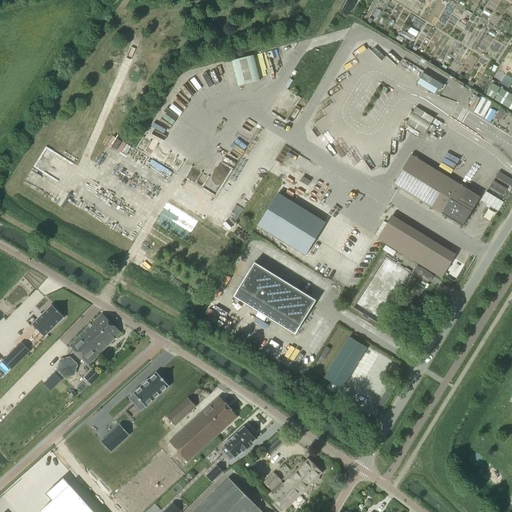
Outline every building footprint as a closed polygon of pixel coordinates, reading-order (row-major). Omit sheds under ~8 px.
[(348,69),(350,76),(339,83),(341,89),(332,95),(336,101),(329,105),(330,107),(333,105),(341,103),(339,97),(345,94),(352,92),(351,87),(354,86),(351,81),(355,78),(350,70),(357,66),(365,64),(367,62),(353,66),(348,69)] [(422,72),(419,77),(440,90),(443,85),(422,72)] [(511,95),(493,83),(487,95),(511,110),(511,95)] [(425,135),(435,119),(417,107),(407,124),(408,125),(425,135)] [(463,226),(480,197),(411,155),(393,184),(463,226)] [(511,177),(498,172),(496,178),(511,184),(511,177)] [(307,186),(310,181),(303,177),(300,181),(307,186)] [(504,195),(508,187),(494,181),(490,188),(504,195)] [(486,192),(481,201),(497,211),(503,202),(486,192)] [(278,193),(258,226),(306,256),(326,223),(278,193)] [(456,253),(392,215),(378,239),(387,245),(442,278),(456,253)] [(346,226),(334,248),(353,259),(366,237),(346,226)] [(234,294),(296,332),(316,300),(255,261),(234,294)] [(418,302),(427,308),(433,300),(424,294),(418,302)] [(52,305),(32,325),(44,337),(64,317),(52,305)] [(94,322),(112,341),(121,333),(102,314),(94,322)] [(112,341),(94,322),(71,345),(89,364),(112,341)] [(341,389),(367,348),(350,337),(324,378),(341,389)] [(22,343),(3,361),(11,369),(30,351),(22,343)] [(327,346),(320,356),(324,359),(331,349),(327,346)] [(76,366),(68,359),(60,360),(56,371),(64,378),(73,376),(76,366)] [(91,385),(101,376),(93,368),(84,378),(91,385)] [(44,383),(52,390),(63,379),(55,371),(44,383)] [(157,372),(133,394),(139,400),(135,404),(141,411),(145,407),(146,407),(169,386),(157,372)] [(218,396),(169,441),(190,463),(238,418),(218,396)] [(187,397),(166,416),(175,427),(197,408),(187,397)] [(120,425),(101,442),(110,452),(129,435),(120,425)] [(254,438),(256,436),(251,431),(250,433),(245,427),(225,445),(231,453),(228,456),(231,460),(235,456),(236,457),(243,451),(244,452),(251,446),(250,445),(256,439),(254,438)] [(281,482),(268,495),(285,511),(288,507),(288,508),(314,482),(317,481),(320,479),(320,476),(323,473),(309,459),(284,484),(281,482)] [(207,476),(213,482),(223,472),(217,466),(207,476)] [(224,472),(209,488),(213,493),(229,476),(224,472)] [(273,472),(263,482),(271,491),(282,480),(273,472)] [(262,511),(229,478),(195,511),(262,511)] [(93,511),(63,479),(49,492),(48,498),(52,502),(41,511),(93,511)]
